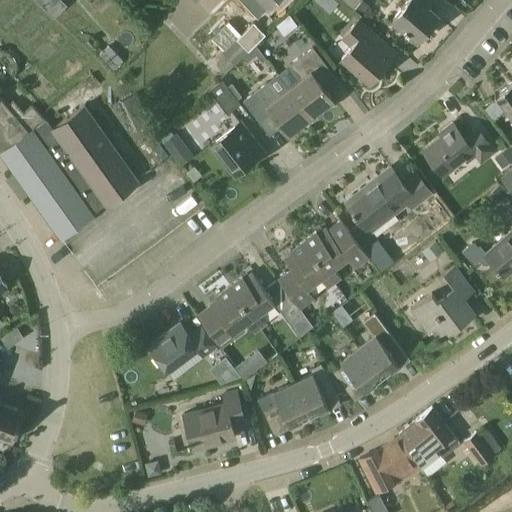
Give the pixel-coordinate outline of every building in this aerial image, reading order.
[(249,0),(246,3),(258,17),(268,7),(276,0),(249,0)] [(407,0),(392,19),(417,40),(437,16),(424,6),(429,0),(407,0)] [(289,13),(275,24),(283,34),(296,23),(289,13)] [(120,14),(103,30),(111,40),(129,23),(120,14)] [(342,54),(369,80),(396,51),(361,19),(344,36),(352,44),(342,54)] [(241,56),(254,44),(265,33),(253,22),(241,34),(229,21),(203,46),(212,56),(218,50),(228,59),(219,68),(224,73),(241,56)] [(254,44),(241,56),(246,62),(255,54),(260,61),(264,57),(254,44)] [(288,89),(309,118),(332,100),(314,77),(328,67),(313,47),(289,65),(300,80),(288,89)] [(208,90),(227,115),(240,105),(221,80),(208,90)] [(269,111),(287,135),(309,118),(288,89),(278,97),(267,82),(243,100),(257,120),(269,111)] [(511,85),(510,83),(493,97),(493,96),(492,97),(511,122),(511,85)] [(26,193),(59,238),(68,231),(95,212),(106,204),(122,193),(137,181),(82,106),(51,128),(46,120),(45,120),(31,105),(23,113),(12,100),(6,105),(0,98),(0,157),(12,174),(4,180),(12,189),(19,199),(26,193)] [(498,113),(491,104),(483,110),(490,120),(498,113)] [(212,142),(236,172),(264,152),(240,122),(212,142)] [(421,151),(440,175),(462,158),(467,164),(475,157),(481,164),(497,151),(478,127),(463,139),(453,126),(421,151)] [(511,164),(499,174),(511,192),(511,164)] [(348,206),(368,231),(404,202),(411,211),(434,194),(417,172),(402,184),(389,167),(376,177),(379,182),(348,206)] [(489,263),(501,277),(511,267),(511,213),(505,220),(511,228),(485,252),(480,245),(478,247),(475,243),(471,243),(461,251),(473,266),(479,260),(482,265),(486,265),(489,263)] [(300,242),(331,283),(338,278),(332,269),(347,258),(355,268),(370,256),(341,219),(326,230),(325,229),(316,235),(314,232),(300,242)] [(305,289),(318,280),(324,288),(331,283),(300,242),(287,252),(290,256),(282,261),(288,269),(276,279),(286,292),(293,302),(298,308),(312,298),(305,289)] [(433,329),(438,336),(471,312),(462,299),(475,290),(455,263),(443,273),(454,288),(436,301),(430,294),(409,309),(427,333),(433,329)] [(262,289),(250,273),(242,279),(239,276),(226,286),(257,328),(263,324),(257,314),(272,303),(262,289)] [(276,279),(262,289),(272,303),(279,312),(292,303),(293,302),(286,292),(276,279)] [(257,328),(226,286),(213,296),(215,298),(207,304),(208,305),(194,315),(216,344),(230,334),(230,333),(243,324),(250,334),(257,328)] [(147,346),(165,371),(197,348),(202,356),(214,348),(199,328),(188,336),(178,323),(147,346)] [(16,328),(4,336),(10,346),(23,337),(16,328)] [(373,333),(354,348),(376,376),(385,369),(389,374),(398,367),(394,362),(405,353),(388,330),(376,339),(373,333)] [(333,372),(350,396),(359,389),(363,394),(372,387),(368,382),(376,376),(354,348),(338,360),(341,365),(333,372)] [(226,359),(212,370),(222,382),(239,376),(226,359)] [(249,371),(241,361),(234,366),(242,377),(249,371)] [(312,373),(292,382),(306,414),(315,410),(317,415),(328,410),(325,405),(339,399),(321,363),(310,369),(312,373)] [(0,436),(12,440),(22,411),(0,403),(0,380),(4,370),(0,368),(0,436)] [(257,398),(271,430),(285,423),(288,429),(299,424),(296,418),(306,414),(292,382),(271,392),(257,398)] [(182,413),(191,449),(234,437),(230,424),(245,419),(238,389),(222,393),(223,402),(182,413)] [(399,434),(400,437),(401,436),(420,466),(438,452),(442,457),(459,444),(431,409),(399,434)] [(463,441),(481,465),(494,455),(476,431),(463,441)] [(359,459),(375,491),(420,468),(420,466),(401,436),(400,437),(382,448),(359,459)] [(367,501),(372,511),(388,511),(379,494),(367,501)]
